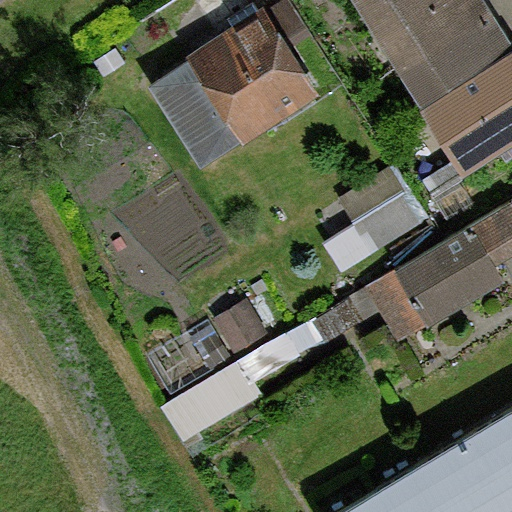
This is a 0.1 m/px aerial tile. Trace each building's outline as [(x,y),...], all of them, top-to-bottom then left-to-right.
[(357,0),(465,163),(511,131),(511,50),(479,0),(357,0)] [(259,6),(149,81),(203,160),(245,132),(249,138),(317,92),(259,6)] [(397,156),(341,189),(356,214),(327,231),(344,260),(429,209),(397,156)] [(511,194),(363,282),(396,337),(499,276),(491,262),(511,250),(511,194)] [(184,425),(313,348),(297,320),(167,397),(184,425)] [(511,511),(511,405),(331,511),(511,511)]
